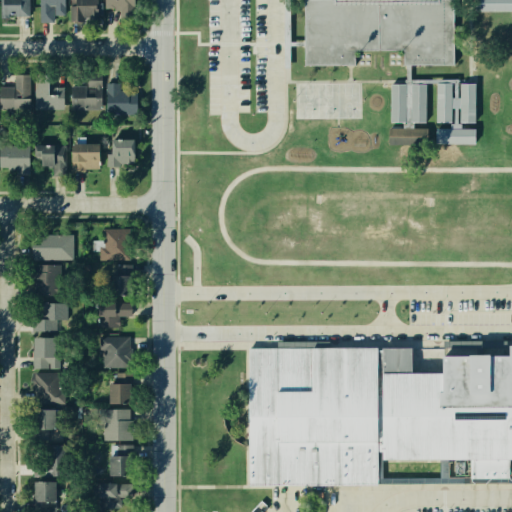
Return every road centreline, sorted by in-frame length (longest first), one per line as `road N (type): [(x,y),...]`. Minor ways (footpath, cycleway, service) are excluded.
road 1 (residential): [(162,511),(160,202)]
road 2 (residential): [(12,203),(13,511)]
road 3 (residential): [(160,202),(162,0)]
road 4 (residential): [(0,46),(163,45)]
road 5 (residential): [(0,203),(160,202)]
